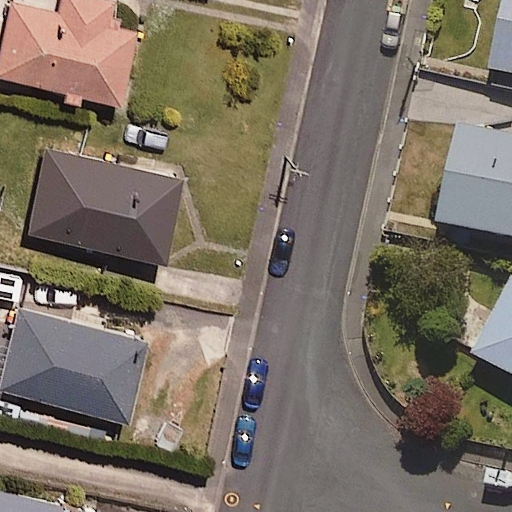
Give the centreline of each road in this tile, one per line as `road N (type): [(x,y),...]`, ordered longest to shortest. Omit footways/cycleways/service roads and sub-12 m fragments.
road 1 (residential): [(372,0),(271,459)]
road 2 (residential): [(271,459),(505,511)]
